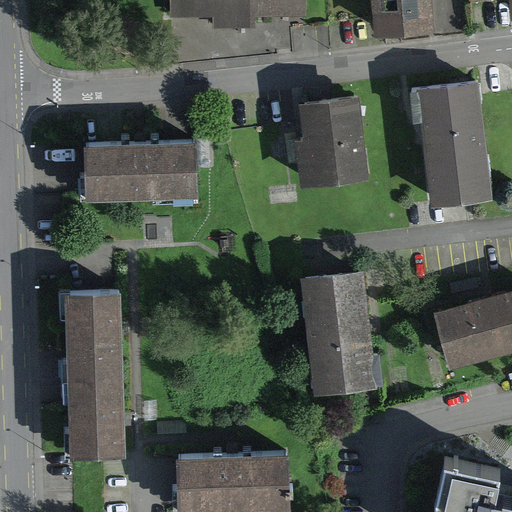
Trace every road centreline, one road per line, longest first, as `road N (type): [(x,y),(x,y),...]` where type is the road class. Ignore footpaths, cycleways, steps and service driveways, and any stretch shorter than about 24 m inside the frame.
road 1 (residential): [(3,89),(177,87),(511,47)]
road 2 (residential): [(16,511),(3,89)]
road 3 (residential): [(382,511),(384,452),(397,430),(511,402)]
